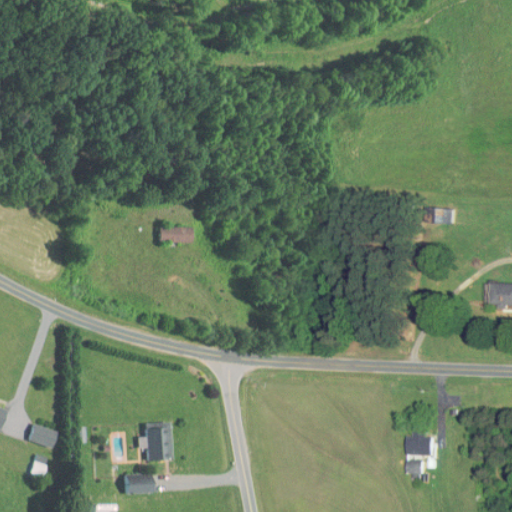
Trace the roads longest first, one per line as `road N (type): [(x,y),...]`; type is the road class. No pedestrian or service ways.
road 1 (residential): [(0,285),(161,346),(255,362),(511,369)]
road 2 (residential): [(252,511),(225,357)]
